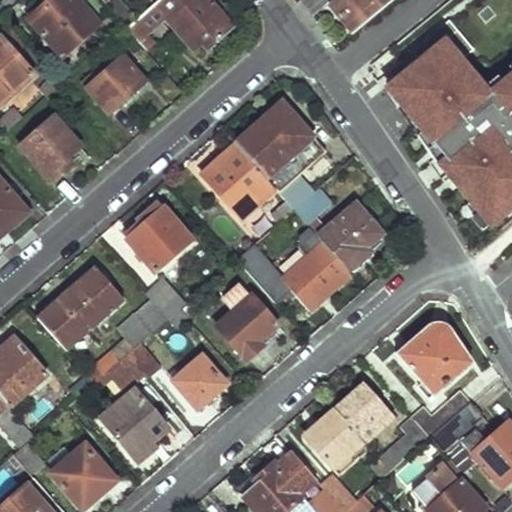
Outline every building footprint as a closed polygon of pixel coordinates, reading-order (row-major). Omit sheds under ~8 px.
[(55,0),(28,23),(62,59),(112,16),(103,5),(98,0),(55,0)] [(231,31),(204,0),(161,0),(155,6),(165,20),(179,39),(192,53),(202,45),(208,51),(231,31)] [(337,0),(330,7),(352,34),(392,0),(337,0)] [(126,32),(136,44),(145,37),(165,20),(155,6),(126,32)] [(458,23),(389,77),(495,212),(511,198),(511,58),(496,72),(458,23)] [(0,104),(32,76),(13,54),(24,45),(15,35),(5,45),(0,41),(0,40),(0,104)] [(152,45),(145,37),(136,44),(144,52),(152,45)] [(87,89),(109,116),(119,108),(123,109),(135,98),(134,92),(146,85),(124,59),(87,89)] [(32,94),(40,103),(57,89),(61,85),(53,77),(32,94)] [(234,143),(278,192),(279,194),(300,176),(326,153),(281,102),(234,143)] [(0,122),(0,136),(1,138),(16,125),(8,116),(0,122)] [(19,148),(50,184),(67,170),(63,165),(81,149),(55,120),(19,148)] [(278,192),(234,143),(196,176),(240,225),(278,192)] [(285,202),(294,212),(315,193),(300,176),(279,194),(278,195),(285,202)] [(0,236),(26,214),(0,183),(0,236)] [(294,212),(307,227),(333,204),(319,189),(315,193),(294,212)] [(294,212),(285,202),(270,216),(277,226),(294,212)] [(316,241),(348,276),(370,255),(367,251),(381,238),(354,208),(316,241)] [(128,242),(156,276),(191,244),(162,212),(128,242)] [(282,283),(304,307),(320,293),(325,301),(350,279),(348,276),(316,241),(307,231),(300,238),(299,249),(308,258),(282,283)] [(252,254),(267,271),(283,254),(269,238),(252,254)] [(233,263),(254,284),(267,271),(252,254),(248,250),(233,263)] [(38,321),(67,353),(123,305),(95,272),(38,321)] [(167,322),(180,311),(186,306),(163,280),(145,296),(152,305),(167,322)] [(304,307),(309,314),(325,301),(320,293),(304,307)] [(217,331),(247,362),(264,347),(260,342),(277,328),(252,299),(217,331)] [(86,375),(95,384),(105,375),(124,360),(139,346),(167,322),(152,305),(118,336),(124,343),(86,375)] [(167,322),(176,332),(190,322),(180,311),(167,322)] [(402,359),(437,398),(471,367),(453,336),(450,337),(447,333),(445,331),(442,330),(439,330),(437,331),(435,330),(402,359)] [(0,360),(0,401),(8,411),(47,378),(13,342),(0,354),(0,358),(1,360),(0,360)] [(139,346),(124,360),(140,379),(144,382),(159,370),(139,346)] [(105,375),(121,393),(140,379),(124,360),(105,375)] [(172,384),(197,411),(225,386),(201,360),(172,384)] [(365,446),(367,448),(395,425),(365,389),(336,413),(365,446)] [(416,422),(432,440),(473,404),(463,392),(434,418),(428,411),(416,422)] [(99,423),(136,467),(145,459),(142,454),(165,433),(132,394),(99,423)] [(0,417),(8,411),(0,401),(0,417)] [(432,440),(447,457),(487,420),(473,404),(432,440)] [(8,411),(0,417),(0,426),(20,450),(24,446),(32,438),(8,411)] [(310,445),(335,474),(365,446),(336,413),(310,437),(308,440),(308,442),(310,445)] [(406,432),(421,451),(432,440),(416,422),(406,432)] [(464,446),(504,492),(511,484),(511,427),(510,425),(486,445),(476,435),(464,446)] [(20,466),(31,478),(42,467),(24,446),(20,450),(11,457),(20,466)] [(81,511),(115,484),(85,447),(71,459),(54,474),(50,477),(80,511),(81,511)] [(46,465),(54,474),(71,459),(63,450),(46,465)] [(392,476),(407,462),(397,451),(382,465),(392,476)] [(20,466),(11,457),(7,461),(15,470),(20,466)] [(249,502),(257,511),(293,511),(305,502),(276,467),(261,481),(264,484),(248,498),(249,502)] [(444,501),(458,488),(442,469),(427,482),(444,501)] [(328,495),(342,511),(350,511),(359,505),(334,480),(323,490),(328,495)] [(61,511),(34,482),(0,511),(61,511)] [(444,501),(427,482),(412,496),(415,499),(426,511),(485,511),(486,511),(461,485),(458,488),(444,501)] [(342,511),(328,495),(311,509),(314,511),(342,511)]
